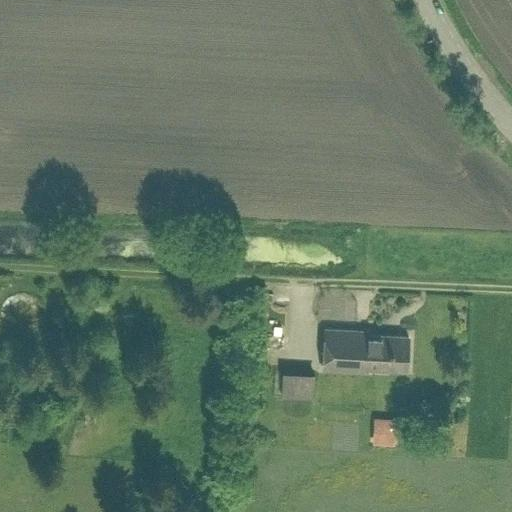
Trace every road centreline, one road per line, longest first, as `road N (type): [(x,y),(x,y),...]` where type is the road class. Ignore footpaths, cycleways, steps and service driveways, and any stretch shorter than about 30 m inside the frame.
road 1 (track): [(0,265),(511,289)]
road 2 (tertiary): [(511,124),(468,73),(426,0)]
